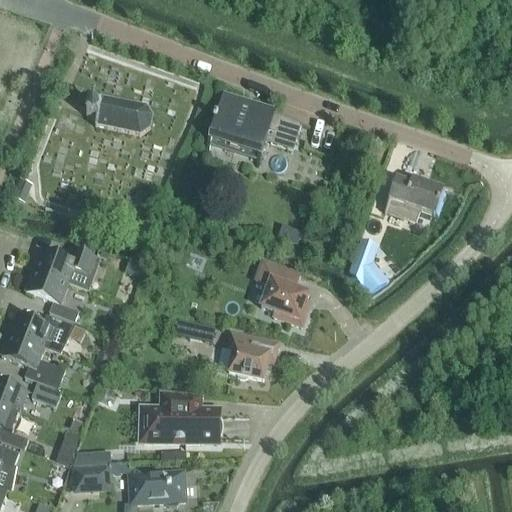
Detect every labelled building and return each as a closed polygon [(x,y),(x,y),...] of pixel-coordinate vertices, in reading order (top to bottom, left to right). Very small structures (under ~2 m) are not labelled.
[(292,153),(301,126),(273,117),(274,115),(223,99),(217,118),(214,118),(213,122),(215,123),(210,141),(209,141),(205,153),(258,169),(261,157),(265,145),(292,153)] [(149,132),(152,120),(146,110),(101,101),(99,109),(89,106),(88,109),(87,113),(86,116),(86,119),(96,121),(95,129),(140,138),(149,132)] [(435,218),(443,193),(413,182),(411,187),(397,182),(385,216),(403,222),(404,220),(416,225),(420,213),(435,218)] [(21,187),(14,206),(25,210),(32,191),(21,187)] [(359,249),(349,276),(369,301),(388,287),(372,268),(376,256),(359,249)] [(84,294),(96,262),(73,253),(69,263),(41,253),(33,274),(68,288),(84,294)] [(274,316),(272,320),(301,331),(309,310),(304,308),(308,298),(295,293),(300,280),(262,266),(255,285),(268,290),(260,311),(274,316)] [(68,288),(33,274),(25,296),(53,306),(49,317),(74,326),(78,315),(60,309),(68,288)] [(43,327),(17,317),(9,339),(44,352),(60,358),(74,330),(46,319),(43,327)] [(178,323),(175,337),(189,340),(192,326),(178,323)] [(228,376),(263,384),(268,359),(275,361),(278,347),(230,336),(227,350),(234,352),(228,376)] [(44,352),(9,339),(1,360),(28,370),(24,381),(57,393),(65,374),(39,364),(44,352)] [(109,363),(98,359),(94,369),(106,373),(109,363)] [(0,384),(0,408),(19,416),(27,395),(0,384)] [(61,396),(37,387),(31,402),(55,411),(61,396)] [(216,444),(217,418),(202,417),(203,399),(158,395),(158,413),(143,413),(143,414),(147,414),(147,445),(142,444),(142,446),(202,447),(202,444),(216,444)] [(0,432),(4,434),(0,444),(24,454),(28,443),(11,437),(19,416),(0,408),(0,432)] [(67,435),(56,464),(68,469),(79,440),(67,435)] [(19,457),(0,449),(0,492),(7,495),(11,497),(16,471),(13,470),(19,457)] [(100,455),(84,456),(84,469),(101,468),(100,455)] [(75,495),(107,493),(106,473),(74,474),(75,495)] [(145,478),(145,473),(128,474),(130,507),(123,507),(123,508),(163,506),(168,510),(176,510),(180,505),(185,505),(183,475),(145,478)]
